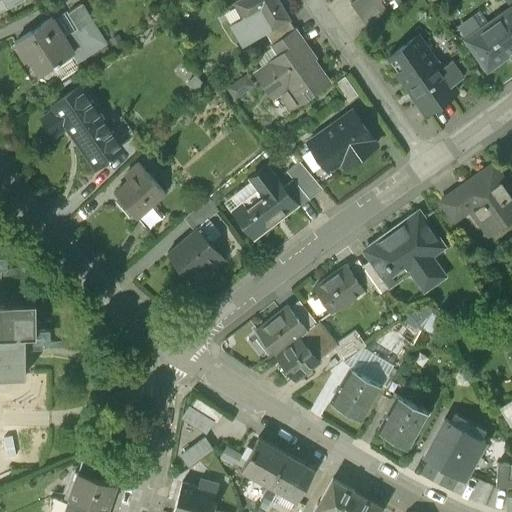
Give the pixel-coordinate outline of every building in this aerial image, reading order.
[(15,34),(24,50),(26,52),(31,49),(40,65),(72,47),(76,54),(104,38),(81,0),(80,0),(69,7),(78,22),(64,30),(53,11),(15,34)] [(271,27),(288,17),(278,0),(236,0),(245,16),(260,8),(270,26),(271,27)] [(353,0),(350,2),(367,26),(388,11),(380,0),(353,0)] [(511,5),(511,6),(466,37),(487,68),(511,50),(511,5)] [(265,29),(272,41),(292,27),(294,26),(288,17),(271,27),(270,26),(265,29)] [(292,27),(272,41),(280,52),(285,60),(305,46),(292,27)] [(399,70),(397,72),(424,112),(457,89),(452,82),(462,75),(451,59),(440,66),(418,34),(388,55),(399,70)] [(285,60),(280,52),(255,70),(272,95),(287,85),(299,101),(329,80),(305,46),(285,60)] [(24,50),(20,53),(31,71),(40,65),(31,49),(26,52),(24,50)] [(344,74),(335,81),(348,99),(358,92),(344,74)] [(95,159),(121,142),(119,139),(103,115),(80,80),(54,97),(56,101),(42,111),(53,127),(73,113),(86,133),(81,137),(95,159)] [(103,115),(119,139),(133,130),(117,106),(103,115)] [(341,158),(357,147),(361,152),(376,141),(356,114),(346,121),(343,116),(322,130),(341,158)] [(136,213),(164,190),(138,159),(125,170),(129,176),(115,188),(136,213)] [(511,188),(494,163),(441,200),(454,218),(470,207),(483,226),(499,215),(505,223),(511,217),(511,188)] [(296,201),(284,186),(266,164),(250,177),(262,192),(236,212),(254,236),(269,224),(269,223),(295,202),(296,201)] [(294,177),(284,186),(296,201),(295,202),(298,206),(309,197),(294,177)] [(196,227),(197,226),(218,209),(208,196),(186,215),(196,227)] [(380,270),(382,269),(388,264),(389,265),(390,265),(391,265),(392,265),(393,264),(393,263),(393,262),(393,261),(402,255),(419,279),(439,265),(432,255),(444,246),(419,210),(365,248),(372,258),(380,270)] [(499,215),(483,226),(489,234),(505,223),(499,215)] [(224,259),(197,226),(196,227),(168,251),(190,278),(206,264),(211,270),(224,259)] [(372,258),(362,265),(374,282),(380,291),(392,283),(382,269),(380,270),(372,258)] [(348,265),(365,288),(374,282),(362,265),(358,259),(348,265)] [(313,286),(331,312),(365,288),(348,265),(346,263),(313,286)] [(0,372),(26,372),(25,330),(36,330),(36,297),(0,297),(0,372)] [(290,308),(307,329),(316,322),(299,300),(290,308)] [(412,313),(424,322),(431,311),(426,303),(412,313)] [(287,305),(256,330),(276,354),(307,329),(290,308),(287,305)] [(437,324),(431,311),(424,322),(433,328),(437,324)] [(335,345),(316,322),(307,329),(276,354),(294,378),(335,345)] [(335,348),(343,360),(366,344),(358,332),(335,348)] [(381,384),(351,367),(331,401),(347,410),(348,415),(353,418),(357,416),(361,418),(381,384)] [(198,393),(185,413),(211,429),(223,410),(198,393)] [(428,411),(398,394),(378,428),(394,437),(394,442),(400,445),(404,443),(408,445),(428,411)] [(444,421),(424,456),(463,478),(483,442),(444,421)] [(189,460),(213,448),(207,435),(183,447),(189,460)] [(240,468),(268,483),(286,452),(258,436),(240,468)] [(268,483),(276,487),(297,499),(315,468),(286,452),(268,483)] [(78,467),(115,481),(119,469),(82,456),(78,467)] [(115,481),(78,467),(69,495),(105,507),(115,481)] [(182,480),(172,511),(208,511),(217,483),(201,478),(198,485),(182,480)] [(341,511),(355,490),(333,478),(313,511),(341,511)] [(276,487),(268,483),(263,493),(270,497),(276,487)] [(355,490),(341,511),(377,511),(382,505),(355,490)] [(65,504),(69,495),(50,493),(50,503),(60,504),(65,504)] [(69,495),(65,504),(62,511),(103,511),(105,507),(69,495)]
